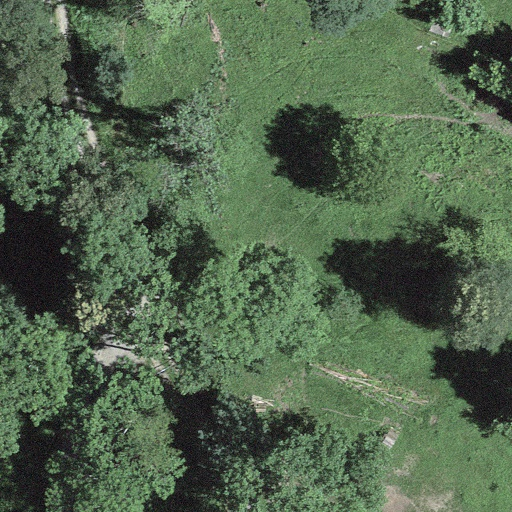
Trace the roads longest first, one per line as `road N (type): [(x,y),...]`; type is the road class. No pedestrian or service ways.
road 1 (track): [(62,0),(68,76),(118,245),(122,316)]
road 2 (track): [(244,511),(122,316)]
road 3 (track): [(122,316),(58,511)]
